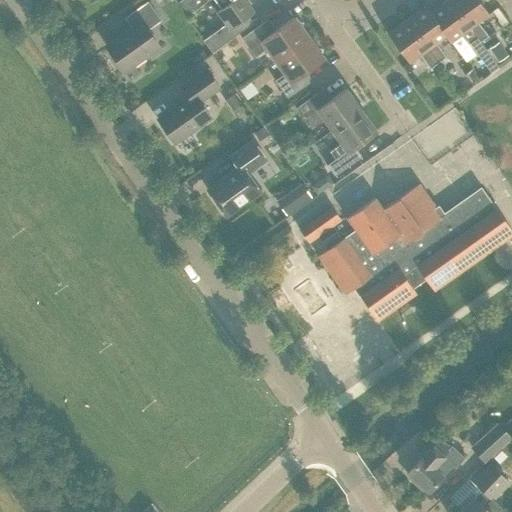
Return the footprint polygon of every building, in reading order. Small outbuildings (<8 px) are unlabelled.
[(207,0),(184,0),(193,11),(207,0)] [(213,0),(220,9),(216,12),(224,23),(202,39),(211,51),(252,22),(240,5),(247,0),(213,0)] [(445,0),(430,12),(445,35),(450,42),(461,34),(471,48),(480,41),(449,0),(445,0)] [(449,0),(480,41),(487,36),(477,22),(488,14),(478,0),(449,0)] [(147,1),(124,17),(132,28),(106,46),(124,70),(158,46),(146,29),(160,19),(147,1)] [(445,35),(430,12),(425,5),(406,19),(437,62),(446,56),(436,43),(445,35)] [(275,61),(308,37),(294,16),(271,33),(263,22),(241,38),(254,56),(266,48),(275,61)] [(437,62),(406,19),(387,33),(408,62),(419,54),(429,68),(437,62)] [(308,37),(275,61),(284,73),(274,80),(286,97),(307,83),(300,73),(323,57),(308,37)] [(498,43),(490,48),(498,59),(506,54),(498,43)] [(205,68),(180,85),(189,97),(158,118),(174,142),(210,117),(199,101),(219,88),(205,68)] [(472,69),(464,75),(472,86),(480,80),(472,69)] [(332,130),(360,109),(345,88),(323,104),(316,93),(296,108),(310,127),(323,118),(332,130)] [(360,109),(332,130),(341,142),(329,151),(335,159),(327,165),(334,176),(361,156),(354,146),(375,130),(360,109)] [(261,133),(272,154),(284,148),(273,127),(261,133)] [(229,155),(237,168),(207,189),(226,215),(260,191),(247,174),(266,160),(251,139),(229,155)] [(511,233),(511,231),(480,186),(480,188),(442,215),(418,182),(382,208),(374,197),(346,217),(354,229),(317,255),(344,293),(353,287),(377,320),(416,292),(412,288),(425,279),(433,290),(511,233)] [(308,242),(340,219),(331,206),(299,229),(308,242)] [(511,438),(496,422),(469,446),(484,462),(511,438)] [(451,445),(447,448),(437,439),(431,445),(432,445),(421,456),(407,471),(427,490),(441,474),(452,463),(454,465),(463,456),(451,445)] [(473,496),(458,511),(496,511),(501,508),(492,499),(508,481),(489,463),(472,481),(481,489),(473,497),(473,496)]
